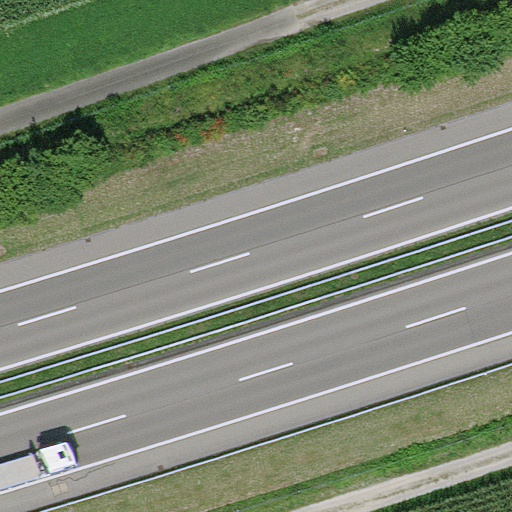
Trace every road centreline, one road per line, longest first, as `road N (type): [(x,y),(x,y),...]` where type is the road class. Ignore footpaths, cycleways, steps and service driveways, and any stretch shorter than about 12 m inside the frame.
road 1 (motorway): [(0,455),(511,293)]
road 2 (motorway): [(511,169),(0,331)]
road 3 (track): [(373,0),(0,125)]
road 4 (track): [(333,511),(511,454)]
